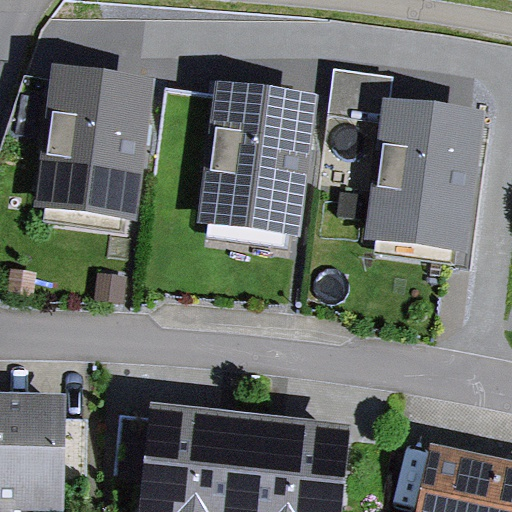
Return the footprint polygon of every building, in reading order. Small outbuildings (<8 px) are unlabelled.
[(156,78),(55,66),(37,207),(138,220),(156,78)] [(318,94),(215,81),(198,223),(301,235),(318,94)] [(486,110),(384,97),(366,238),(468,251),(486,110)] [(65,395),(0,394),(0,498),(64,499),(65,395)] [(342,511),(352,423),(150,403),(139,511),(342,511)] [(511,511),(511,460),(432,443),(416,511),(511,511)]
